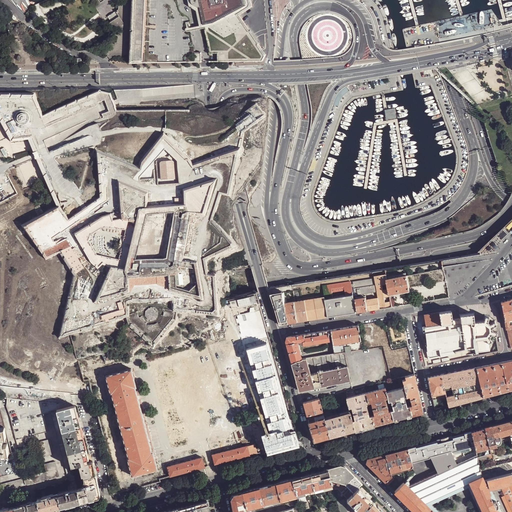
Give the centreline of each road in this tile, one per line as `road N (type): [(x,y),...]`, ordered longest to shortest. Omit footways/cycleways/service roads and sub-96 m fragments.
road 1 (trunk): [(285,200),(305,121),(294,26),(318,6),(348,15),(356,47),(351,62),(334,71)]
road 2 (trunk): [(253,252),(218,104),(236,89),(277,96),(286,116),(282,156)]
road 3 (trunk): [(284,255),(312,266),(468,237),(511,208)]
road 4 (trunk): [(284,255),(301,272),(321,273),(511,240)]
road 5 (trunk): [(295,9),(284,35),(266,202),(277,235)]
road 6 (trunk): [(508,201),(355,252),(323,254),(301,241)]
road 7 (trunk): [(508,201),(460,202),(348,237),(304,229)]
road 8 (secondary): [(205,74),(0,77)]
road 9 (secondary): [(253,252),(206,94)]
road 10 (trunk): [(464,119),(474,155),(469,185),(448,212),(407,228)]
road 11 (trunk): [(511,196),(490,162),(459,67)]
road 12 (residential): [(407,311),(275,332)]
road 13 (secondary): [(310,458),(275,332)]
road 14 (trunk): [(304,164),(331,90),(377,67)]
road 15 (trunk): [(417,0),(464,119)]
